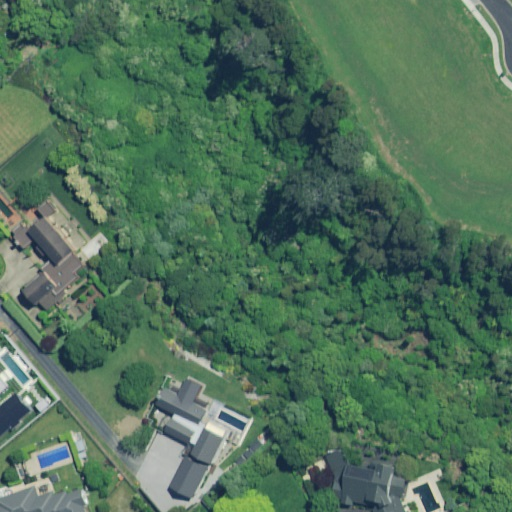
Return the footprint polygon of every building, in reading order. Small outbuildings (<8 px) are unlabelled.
[(45,273),(25,290),(39,307),(42,304),(48,311),(67,296),(63,292),(81,278),(77,273),(87,265),(50,220),(59,212),(49,200),(40,208),(46,217),(31,229),(26,222),(12,233),(26,249),(39,239),(43,244),(38,249),(45,258),(51,254),(54,258),(50,261),(41,269),(45,273)] [(0,334),(0,354),(4,360),(14,352),(0,334)] [(174,415),(165,432),(190,445),(185,455),(188,457),(171,489),(194,501),(230,432),(212,422),(210,426),(204,423),(209,412),(196,405),(205,389),(188,380),(179,396),(166,390),(157,407),(174,415)] [(0,411),(0,441),(1,441),(12,431),(15,435),(28,424),(24,420),(33,412),(18,395),(0,411)] [(222,409),(216,420),(242,433),(248,422),(222,409)] [(405,511),(403,501),(403,498),(406,499),(410,481),(407,480),(409,472),(403,471),(374,465),(373,471),(353,466),(346,449),(328,456),(338,477),(334,498),(346,500),(345,505),(353,507),(354,502),(375,507),(376,511),(405,511)] [(27,463),(18,465),(22,479),(31,476),(27,463)] [(81,494),(80,490),(69,493),(68,490),(40,498),(37,488),(0,499),(0,511),(86,511),(85,509),(90,508),(86,493),(81,494)]
